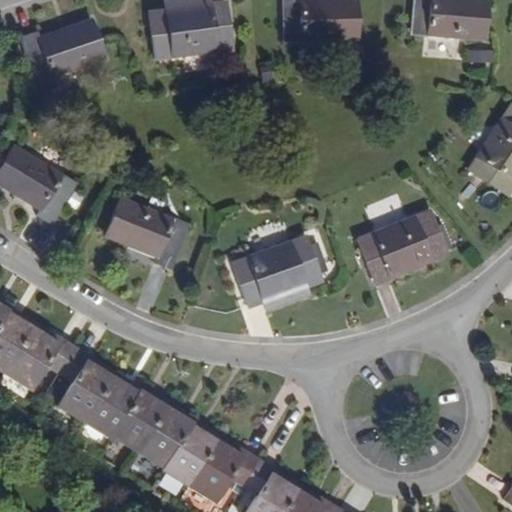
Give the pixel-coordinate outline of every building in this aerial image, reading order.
[(291,2),(290,0),(273,0),(272,40),(346,41),(347,4),(291,2)] [(420,2),(420,0),(404,0),(400,36),(474,44),(478,9),(420,2)] [(155,55),(225,40),(218,9),(164,21),(163,13),(146,18),(155,55)] [(25,88),(95,64),(85,35),(30,54),(27,48),(12,54),(25,88)] [(471,61),(495,61),(496,48),(471,48),(471,61)] [(511,112),(510,112),(496,134),(511,144),(511,112)] [(511,196),(511,144),(496,134),(466,179),(507,205),(511,196)] [(41,233),(65,193),(0,155),(0,197),(31,216),(27,225),(41,233)] [(431,242),(443,236),(426,202),(354,237),(371,271),(386,263),(388,267),(432,247),(431,242)] [(188,276),(197,228),(123,217),(117,252),(172,262),(171,272),(188,276)] [(303,273),(317,268),(301,229),(227,261),(243,298),(258,292),(303,273)] [(262,301),(307,282),(303,273),(258,292),(262,301)] [(0,363),(25,320),(0,304),(0,363)] [(52,329),(48,334),(25,320),(0,363),(0,373),(19,385),(35,358),(51,367),(67,338),(52,329)] [(78,352),(80,346),(67,338),(51,367),(64,375),(48,402),(70,415),(99,364),(78,352)] [(70,415),(96,431),(97,429),(125,379),(99,364),(70,415)] [(153,394),(125,378),(125,379),(97,429),(124,446),(153,394)] [(178,412),(179,410),(153,394),(124,446),(149,461),(178,412)] [(173,478),(203,427),(178,412),(149,461),(148,464),(173,478)] [(232,438),(228,443),(203,427),(173,478),(199,493),(214,467),(229,476),(246,446),(232,438)] [(229,511),(263,511),(284,476),(260,462),(263,456),(246,446),(229,476),(246,486),(229,511)] [(511,502),(511,470),(507,479),(498,475),(490,491),(511,502)] [(312,487),(309,491),(284,476),(263,511),(320,511),(329,497),(312,487)] [(343,511),(341,510),(343,506),(329,497),(320,511),(343,511)]
